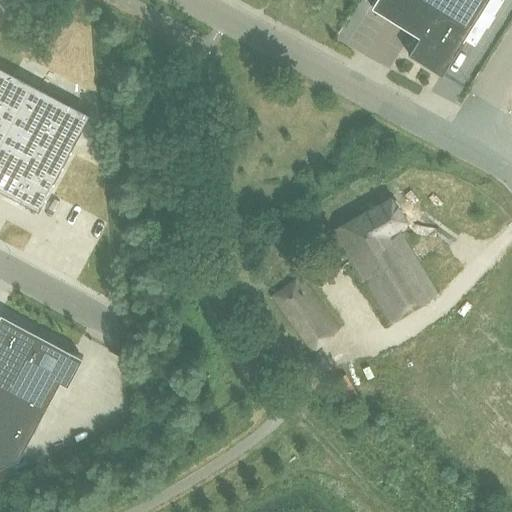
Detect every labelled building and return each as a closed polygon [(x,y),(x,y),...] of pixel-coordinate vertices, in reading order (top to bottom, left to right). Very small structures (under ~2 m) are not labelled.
[(432,68),(441,74),(487,0),(374,0),(370,6),(418,36),(408,53),(409,54),(410,52),(434,66),(432,68)] [(331,38),(344,20),(332,12),(320,30),(331,38)] [(381,86),(402,34),(391,29),(370,82),(381,86)] [(463,108),(500,49),(480,37),(443,96),(463,108)] [(0,68),(0,191),(41,213),(91,115),(0,68)] [(452,159),(458,145),(440,136),(433,149),(452,159)] [(332,230),(360,276),(409,246),(402,234),(404,233),(399,225),(406,220),(391,197),(332,230)] [(436,292),(409,246),(360,276),(387,320),(436,292)] [(299,276),(271,297),(310,350),(337,328),(299,276)] [(82,356),(0,312),(0,465),(18,457),(59,380),(67,385),(82,356)]
